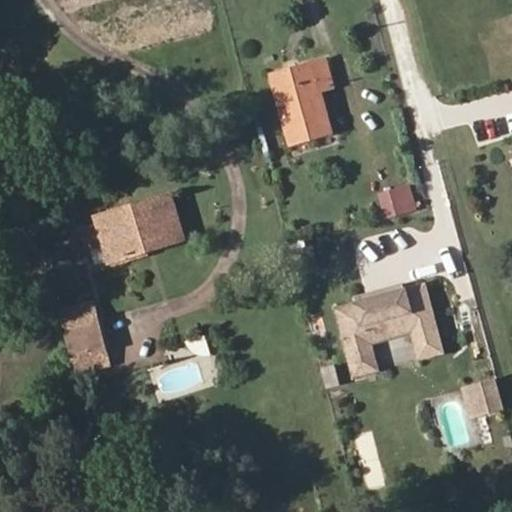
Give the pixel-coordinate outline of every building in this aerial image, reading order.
[(291,145),(334,132),(323,93),(334,89),(326,61),(311,65),(273,76),(291,145)] [(379,191),(387,219),(418,210),(411,183),(379,191)] [(141,250),(179,240),(169,204),(97,224),(109,270),(143,262),(141,250)] [(182,252),(179,240),(141,250),(143,262),(182,252)] [(424,287),(335,311),(350,362),(373,356),(370,345),(410,333),(417,356),(443,348),(424,287)] [(73,322),(99,315),(97,306),(71,314),(73,322)] [(73,322),(86,374),(113,368),(99,315),(73,322)] [(443,348),(417,356),(419,363),(445,356),(443,348)] [(373,356),(350,362),(354,379),(378,372),(373,356)] [(500,377),(471,384),(479,419),(508,413),(500,377)]
